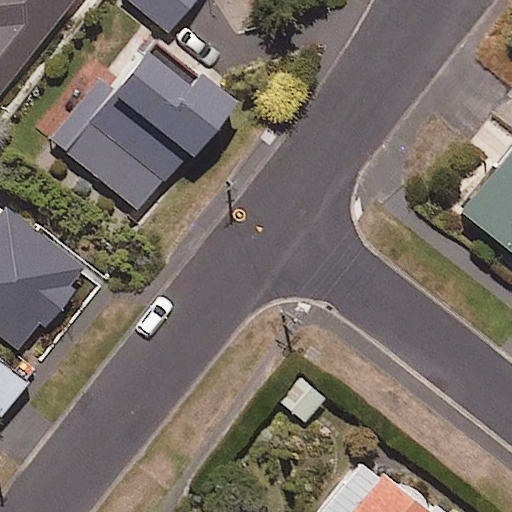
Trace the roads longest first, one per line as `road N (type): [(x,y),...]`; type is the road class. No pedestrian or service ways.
road 1 (residential): [(45,511),(274,219)]
road 2 (residential): [(274,219),(511,405)]
road 3 (residential): [(274,219),(433,0)]
